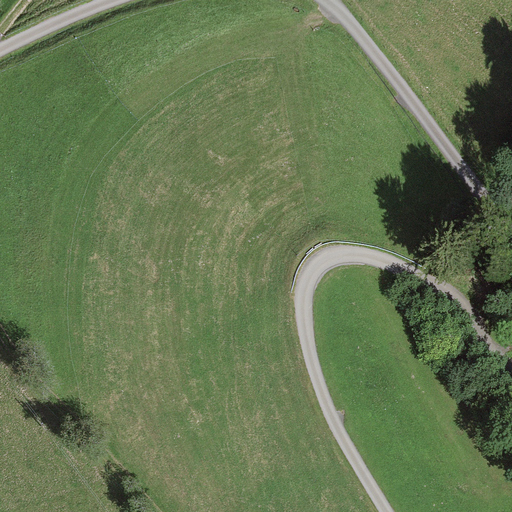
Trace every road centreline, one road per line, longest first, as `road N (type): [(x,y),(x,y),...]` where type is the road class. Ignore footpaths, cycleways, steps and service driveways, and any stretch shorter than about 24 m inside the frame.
road 1 (track): [(384,511),(329,416),(308,350),(303,294),(312,272),(333,257),(391,266),(461,313),(511,371)]
road 2 (track): [(511,241),(398,81),(325,0)]
road 3 (track): [(116,0),(0,51)]
